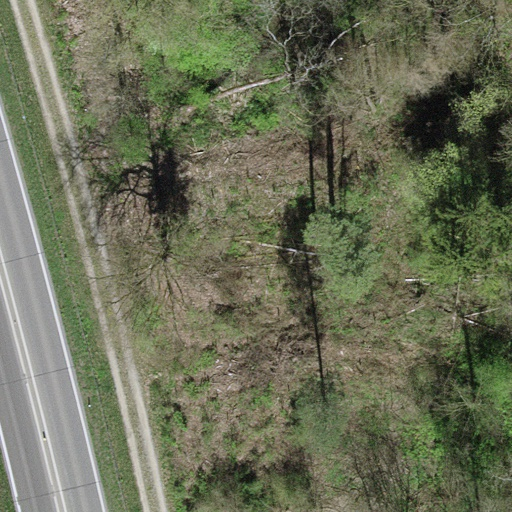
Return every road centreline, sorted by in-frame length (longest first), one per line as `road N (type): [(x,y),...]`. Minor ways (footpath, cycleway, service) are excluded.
road 1 (track): [(157,511),(119,332),(25,0)]
road 2 (trunk): [(0,276),(62,511)]
